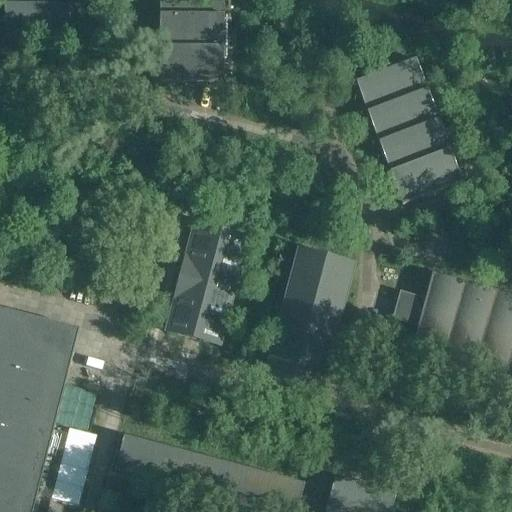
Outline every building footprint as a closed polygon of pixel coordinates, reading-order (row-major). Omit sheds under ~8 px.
[(67,0),(0,0),(0,40),(67,41),(67,0)] [(223,5),(160,4),(159,83),(223,83),(223,50),(232,50),(232,39),(223,38),(223,5)] [(414,60),(355,83),(402,206),(461,183),(414,60)] [(29,253),(29,257),(73,268),(74,266),(87,269),(96,232),(24,214),(15,250),(29,253)] [(175,301),(167,330),(166,333),(169,334),(217,346),(217,347),(220,347),(221,344),(220,344),(247,243),(248,240),(245,239),(245,240),(197,227),(198,227),(195,226),(194,229),(186,258),(185,261),(186,261),(176,298),(175,298),(175,301)] [(319,247),(303,243),(300,254),(316,258),(319,247)] [(322,389),(321,389),(325,374),(326,374),(326,371),(330,357),(331,354),(335,339),(335,340),(336,337),(335,337),(339,322),(340,322),(340,320),(344,305),(345,303),(344,303),(348,288),(349,288),(349,286),(349,285),(353,270),(354,268),(351,267),(351,268),(336,263),(334,262),(333,263),(318,259),(318,258),(316,258),(300,254),(298,253),(297,256),(298,256),(294,271),(293,271),(292,273),(293,274),(289,288),(288,291),(284,305),(283,308),(284,308),(284,309),(276,306),(272,320),(280,322),(279,322),(279,325),(275,339),(274,342),(275,342),(271,357),(270,357),(270,359),(266,374),(265,377),(268,378),(268,377),(283,381),(283,382),(285,382),(301,386),(303,387),(319,391),(321,392),(322,389)] [(511,296),(432,275),(425,301),(401,294),(394,321),(418,328),(411,353),(511,380),(511,296)] [(54,432),(79,331),(0,310),(0,511),(47,511),(67,435),(54,432)] [(81,387),(70,426),(89,431),(99,392),(81,387)] [(297,511),(304,485),(124,438),(115,472),(267,511),(297,511)] [(391,511),(396,494),(335,478),(326,511),(391,511)]
